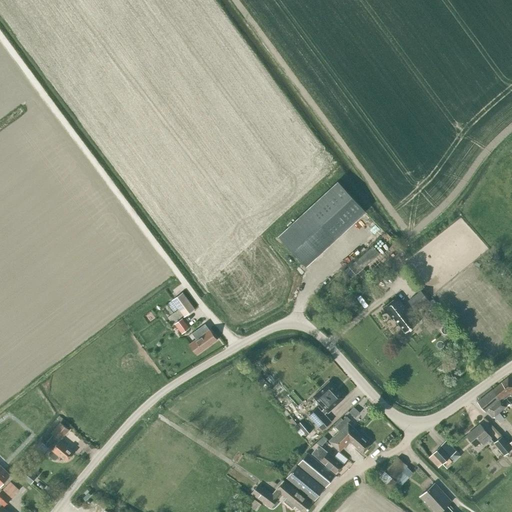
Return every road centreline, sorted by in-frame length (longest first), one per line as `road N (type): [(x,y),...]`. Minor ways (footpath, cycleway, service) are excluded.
road 1 (unclassified): [(409,421),(381,404),(311,330),(279,326),(137,413),(55,511)]
road 2 (track): [(236,346),(0,33)]
road 3 (unclassified): [(511,365),(441,415),(409,421)]
